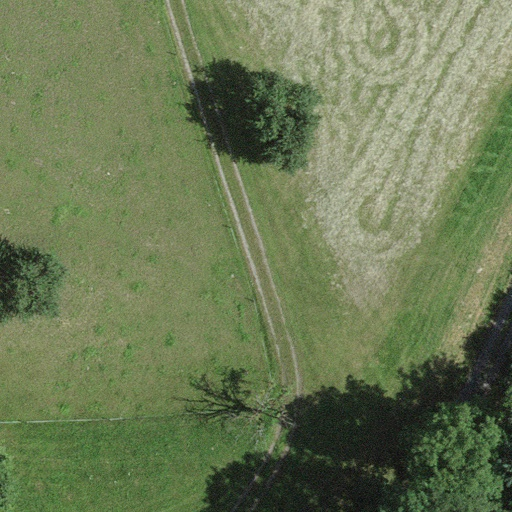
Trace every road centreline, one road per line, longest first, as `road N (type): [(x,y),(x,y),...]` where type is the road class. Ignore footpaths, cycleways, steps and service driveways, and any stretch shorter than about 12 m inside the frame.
road 1 (track): [(230,511),(280,434),(292,383),(179,0)]
road 2 (track): [(511,324),(412,511)]
